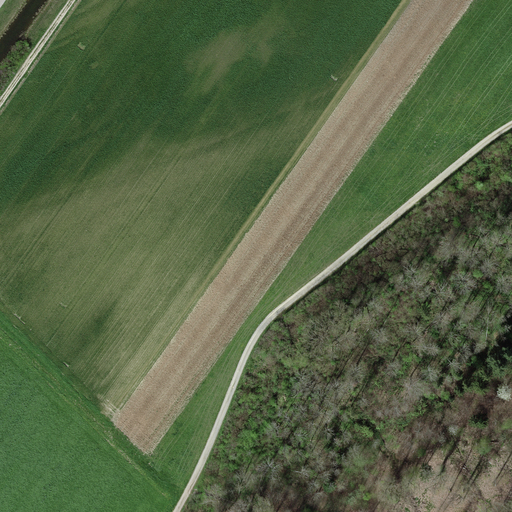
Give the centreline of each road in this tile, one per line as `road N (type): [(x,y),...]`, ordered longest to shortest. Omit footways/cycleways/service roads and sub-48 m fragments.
road 1 (track): [(173,511),(261,328),(511,124)]
road 2 (track): [(0,104),(74,0)]
